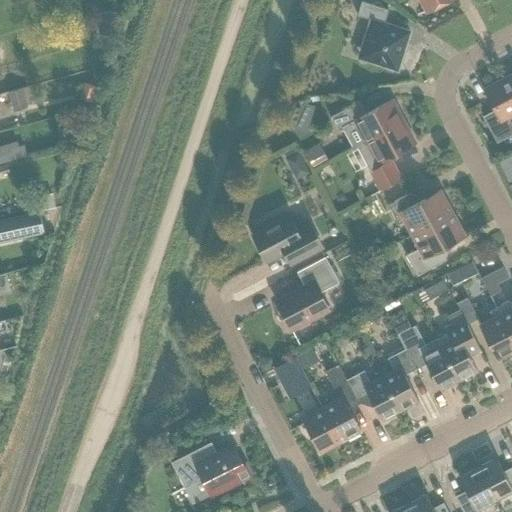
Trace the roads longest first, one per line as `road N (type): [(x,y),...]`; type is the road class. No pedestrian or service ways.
road 1 (unclassified): [(65,511),(243,0)]
road 2 (residential): [(511,231),(445,105),(459,66),(511,38)]
road 3 (residential): [(316,507),(209,300)]
road 4 (residential): [(511,407),(316,507)]
